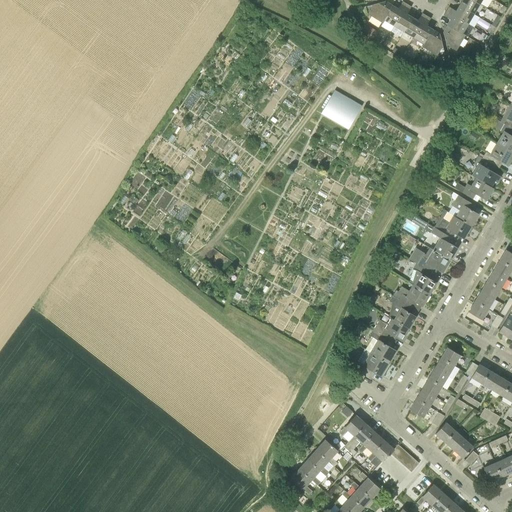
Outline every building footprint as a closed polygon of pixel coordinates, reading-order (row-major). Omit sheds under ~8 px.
[(474,14),(479,4),(472,0),(462,0),(463,0),(459,6),(474,14)] [(472,0),(479,4),(487,9),(492,0),(472,0)] [(383,23),(384,20),(392,6),(385,1),(365,6),(367,14),(383,23)] [(384,20),(394,26),(407,4),(402,2),(398,9),(392,6),(384,20)] [(394,26),(404,32),(412,17),(407,14),(411,7),(407,4),(394,26)] [(446,11),(468,24),(474,14),(459,6),(456,11),(449,7),(446,11)] [(462,33),(468,24),(446,11),(443,15),(451,20),(448,25),(462,33)] [(404,32),(413,37),(426,16),(422,13),(417,21),(412,17),(404,32)] [(423,43),(432,29),(426,26),(431,18),(426,16),(413,37),(423,43)] [(448,53),(456,51),(465,35),(462,33),(448,25),(443,33),(448,53)] [(437,55),(445,53),(440,34),(432,29),(423,43),(421,46),(437,55)] [(331,97),(324,109),(351,124),(361,107),(348,99),(345,104),(331,97)] [(500,122),(511,129),(511,105),(510,104),(501,119),(500,122)] [(496,143),(511,152),(511,136),(510,135),(511,132),(511,129),(500,122),(488,115),(486,119),(494,123),(492,125),(503,131),(496,143)] [(468,138),(475,141),(478,135),(472,132),(468,138)] [(482,158),(493,164),(496,166),(500,160),(507,165),(511,157),(511,152),(496,143),(490,154),(486,151),(482,158)] [(471,175),(476,177),(494,188),(501,176),(490,169),(493,164),(482,158),(478,156),(474,163),(477,165),(471,175)] [(462,192),(473,199),(476,194),(486,200),(494,188),(476,177),(471,185),(467,183),(465,187),(458,183),(455,187),(462,192)] [(456,217),(471,226),(478,214),(467,208),(470,202),(459,196),(452,206),(460,211),(456,217)] [(431,232),(434,227),(410,213),(406,219),(430,233),(431,232)] [(436,229),(450,237),(453,232),(463,238),(471,226),(456,217),(454,216),(450,222),(443,218),(436,229)] [(432,249),(450,260),(457,248),(447,242),(450,237),(436,229),(434,227),(431,232),(439,237),(432,249)] [(417,263),(433,273),(434,274),(437,269),(442,272),(450,260),(432,249),(429,247),(426,254),(416,247),(409,259),(417,263)] [(499,260),(511,267),(511,253),(506,249),(499,260)] [(493,270),(507,278),(511,269),(511,267),(499,260),(493,270)] [(413,284),(429,294),(436,282),(429,278),(433,273),(417,263),(412,272),(409,282),(413,284)] [(487,280),(500,289),(507,278),(493,270),(487,280)] [(481,291),(494,299),(500,289),(487,280),(481,291)] [(393,295),(411,306),(414,302),(422,306),(429,294),(413,284),(409,291),(402,287),(399,292),(396,290),(393,295)] [(474,301),(488,309),(494,299),(481,291),(474,301)] [(389,316),(390,317),(409,329),(416,317),(408,312),(411,306),(393,295),(390,301),(392,303),(389,316)] [(468,312),(482,320),(488,309),(474,301),(468,312)] [(500,313),(504,316),(509,308),(505,305),(500,313)] [(491,325),(497,329),(503,318),(497,314),(491,325)] [(390,334),(394,336),(401,341),(409,329),(390,317),(386,324),(379,320),(373,330),(387,339),(390,334)] [(498,332),(509,338),(511,332),(511,321),(506,318),(498,332)] [(365,349),(388,363),(395,351),(384,344),(387,339),(373,330),(370,336),(372,337),(365,349)] [(355,344),(350,351),(355,356),(361,350),(355,344)] [(441,357),(454,366),(460,355),(447,347),(441,357)] [(355,370),(370,379),(374,372),(380,375),(388,363),(365,349),(364,349),(357,361),(360,362),(355,370)] [(434,368),(448,376),(454,366),(441,357),(434,368)] [(471,377),(481,383),(489,370),(479,364),(478,366),(472,362),(465,373),(472,376),(471,377)] [(428,378),(442,386),(448,376),(434,368),(428,378)] [(481,383),(492,390),(500,376),(489,370),(481,383)] [(458,383),(463,385),(468,377),(463,374),(458,383)] [(492,390),(502,396),(510,383),(500,376),(492,390)] [(422,389),(436,397),(442,386),(428,378),(422,389)] [(454,390),(458,393),(463,385),(458,383),(454,390)] [(502,396),(511,401),(511,383),(510,383),(502,396)] [(416,399),(429,407),(436,397),(422,389),(416,399)] [(470,403),(473,399),(465,394),(462,398),(470,403)] [(446,403),(450,406),(455,398),(451,395),(446,403)] [(429,407),(416,399),(410,409),(423,417),(429,407)] [(463,408),(466,404),(458,399),(455,403),(463,408)] [(478,408),(480,403),(473,399),(470,403),(478,408)] [(446,403),(442,410),(446,413),(450,406),(446,403)] [(348,417),(352,412),(346,407),(342,411),(348,417)] [(483,411),(482,412),(490,417),(493,412),(485,407),(483,411)] [(432,423),(438,427),(444,416),(438,412),(432,423)] [(479,416),(488,421),(490,417),(482,412),(479,416)] [(497,421),(500,417),(493,412),(490,417),(497,421)] [(347,431),(353,436),(365,423),(356,415),(339,433),(343,436),(347,431)] [(488,421),(495,425),(497,421),(490,417),(488,421)] [(511,428),(511,426),(511,422),(506,419),(503,423),(511,428)] [(435,434),(444,442),(455,430),(446,422),(435,434)] [(360,441),(363,444),(375,432),(365,423),(353,436),(344,446),(353,455),(356,451),(353,449),(360,441)] [(444,442),(453,450),(464,438),(455,430),(444,442)] [(366,447),(372,453),(384,440),(375,432),(363,444),(358,450),(361,453),(366,447)] [(499,444),(508,440),(506,435),(497,439),(499,444)] [(464,438),(453,450),(463,458),(473,446),(464,438)] [(317,449),(329,461),(334,466),(337,463),(332,458),(338,451),(325,439),(317,449)] [(491,447),(499,444),(497,439),(489,443),(491,447)] [(376,455),(383,461),(394,449),(384,440),(372,453),(367,458),(371,461),(376,455)] [(390,453),(396,458),(403,449),(398,444),(390,453)] [(308,459),(320,471),(326,476),(329,472),(323,467),(329,461),(317,449),(308,459)] [(396,458),(401,462),(408,454),(403,449),(396,458)] [(465,460),(470,465),(478,455),(473,451),(465,460)] [(401,462),(406,467),(414,458),(408,454),(401,462)] [(406,467),(411,472),(419,463),(414,458),(406,467)] [(501,477),(511,472),(511,471),(506,458),(494,463),(501,477)] [(299,468),(312,480),(317,485),(320,482),(315,476),(320,471),(308,459),(299,468)] [(490,482),(501,477),(494,463),(484,467),(490,482)] [(303,489),(309,494),(312,491),(306,486),(312,480),(299,468),(291,478),(303,489)] [(359,486),(372,498),(380,489),(368,478),(368,477),(362,472),(359,475),(364,480),(359,486)] [(363,508),(372,498),(359,486),(353,481),(350,485),(356,490),(351,496),(363,508)] [(425,500),(431,505),(442,492),(433,484),(422,496),(417,502),(420,505),(425,500)] [(349,511),(359,511),(363,508),(351,496),(345,491),(342,494),(347,499),(342,505),(349,511)] [(427,511),(441,511),(451,501),(442,492),(431,505),(426,511),(427,511)] [(349,511),(342,505),(337,500),(334,503),(340,508),(336,511),(349,511)] [(458,511),(461,509),(451,501),(441,511),(458,511)]
